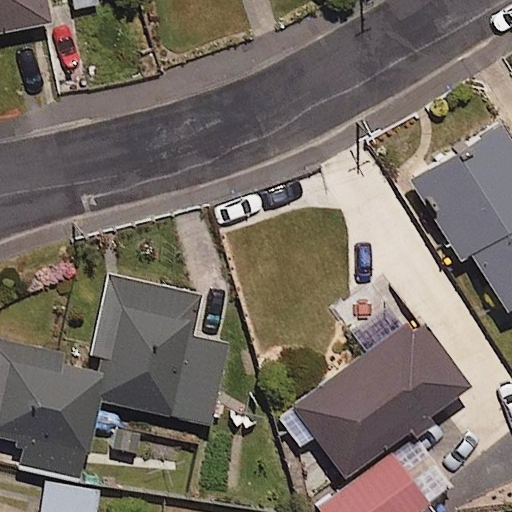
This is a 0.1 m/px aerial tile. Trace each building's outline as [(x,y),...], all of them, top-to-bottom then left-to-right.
[(0,0),(0,22),(44,14),(40,0),(0,0)] [(511,291),(511,143),(496,117),(403,175),(423,207),(429,203),(492,304),(511,291)] [(193,288),(119,273),(94,394),(204,417),(221,335),(185,328),(193,288)] [(463,376),(399,286),(344,326),(360,349),(289,400),(336,467),(463,376)] [(56,349),(0,335),(0,432),(20,437),(15,461),(73,475),(99,368),(54,357),(56,349)] [(141,426),(95,414),(88,439),(134,451),(141,426)] [(446,479),(413,434),(311,510),(312,511),(431,511),(421,498),(446,479)] [(89,511),(94,485),(40,476),(35,508),(59,511),(89,511)]
